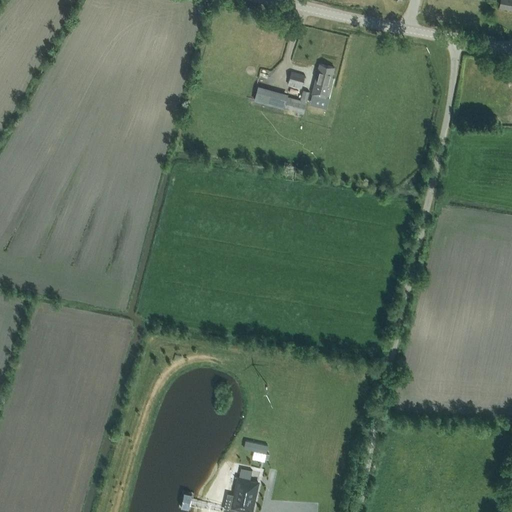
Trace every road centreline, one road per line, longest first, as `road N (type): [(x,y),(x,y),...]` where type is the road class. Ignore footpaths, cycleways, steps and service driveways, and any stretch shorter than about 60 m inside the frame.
road 1 (unclassified): [(354,511),(459,43)]
road 2 (tertiary): [(459,43),(262,0)]
